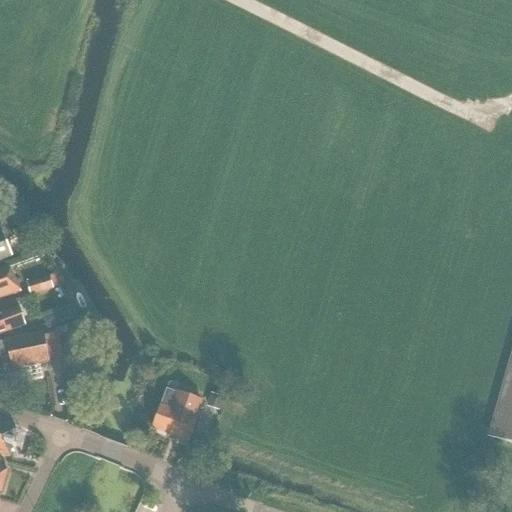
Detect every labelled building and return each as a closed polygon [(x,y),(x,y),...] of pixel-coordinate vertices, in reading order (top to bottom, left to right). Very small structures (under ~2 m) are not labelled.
[(0,234),(0,262),(13,257),(2,233),(0,234)] [(0,299),(20,293),(11,268),(0,271),(0,299)] [(49,277),(26,284),(30,297),(53,289),(49,277)] [(34,307),(48,303),(45,293),(31,298),(34,307)] [(0,334),(3,334),(6,342),(17,340),(14,330),(25,327),(19,309),(18,309),(16,301),(0,306),(0,334)] [(62,324),(57,312),(42,318),(47,330),(62,324)] [(0,342),(0,376),(4,376),(0,359),(9,357),(12,370),(49,363),(43,335),(17,340),(6,342),(0,342)] [(511,444),(511,364),(491,438),(511,444)] [(177,394),(166,390),(161,406),(160,406),(152,429),(189,442),(197,419),(196,419),(202,402),(177,393),(177,394)] [(224,399),(211,394),(206,408),(219,413),(224,399)] [(0,455),(10,458),(17,429),(0,425),(0,455)]
